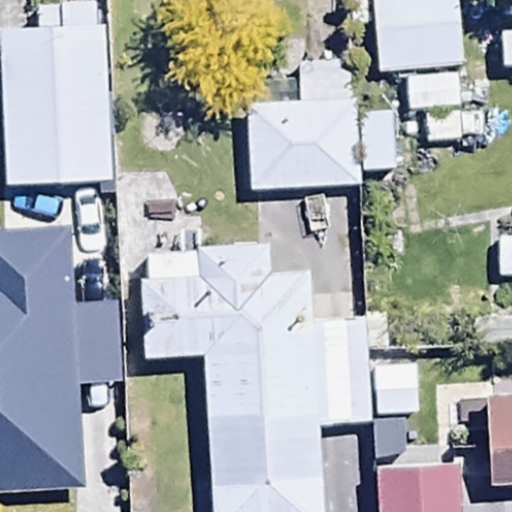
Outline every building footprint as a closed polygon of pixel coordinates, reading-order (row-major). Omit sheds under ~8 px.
[(372,0),(375,84),(462,81),(459,0),(372,0)] [(0,44),(0,48),(6,199),(114,197),(111,12),(33,14),(34,44),(0,44)] [(248,118),(248,200),(359,196),(355,75),(295,77),(297,116),(248,118)] [(459,84),(405,86),(407,120),(461,117),(459,84)] [(394,121),(361,123),(363,181),(396,179),(394,121)] [(0,249),(0,511),(89,511),(88,407),(116,407),(115,337),(81,337),(79,249),(0,249)] [(148,374),(206,370),(214,511),(323,511),(319,437),(371,434),(364,334),(314,337),(311,288),(275,290),(273,258),(150,266),(151,293),(143,294),(148,374)] [(511,408),(490,409),(494,499),(511,498),(511,408)] [(460,511),(460,485),(377,487),(377,511),(460,511)]
